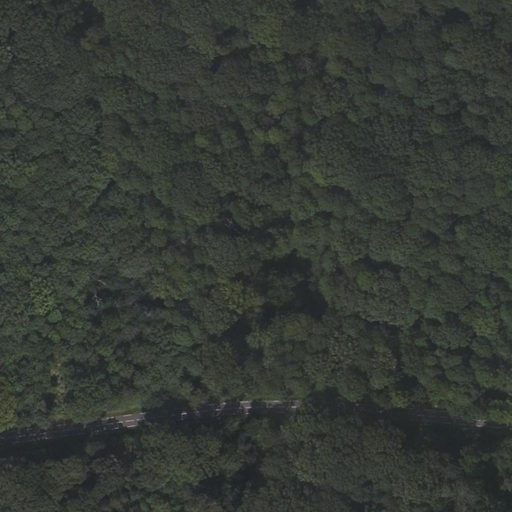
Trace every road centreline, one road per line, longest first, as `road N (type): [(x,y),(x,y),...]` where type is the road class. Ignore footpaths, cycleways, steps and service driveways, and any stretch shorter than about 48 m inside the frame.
road 1 (track): [(511,4),(382,34),(314,38),(224,72),(138,82),(54,68),(0,37)]
road 2 (tertiary): [(511,422),(252,407),(0,438)]
